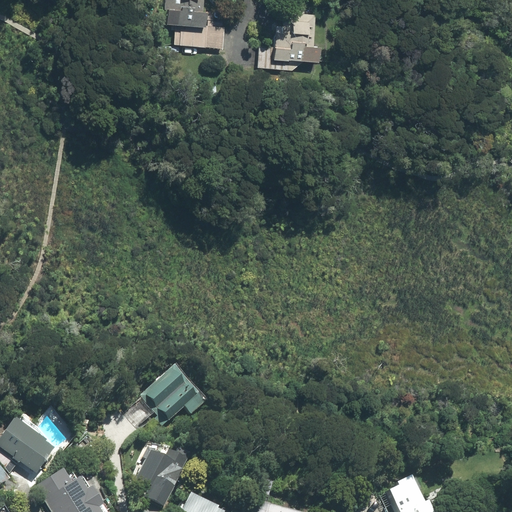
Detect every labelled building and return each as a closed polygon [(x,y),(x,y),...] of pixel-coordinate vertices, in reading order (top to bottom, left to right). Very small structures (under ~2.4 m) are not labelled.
[(175,22),(174,43),(223,48),(225,26),(205,25),(207,9),(203,8),(204,0),(165,0),(164,21),(175,22)] [(274,57),(318,60),(319,44),(314,44),(316,10),(284,8),(281,45),(274,45),(274,57)] [(203,401),(175,370),(141,399),(169,431),(203,401)] [(46,440),(15,417),(0,437),(0,460),(10,474),(19,462),(36,474),(54,449),(45,442),(46,440)] [(144,497),(164,507),(191,454),(179,448),(176,454),(171,452),(167,459),(151,451),(136,479),(149,485),(144,497)] [(35,487),(51,511),(108,511),(92,486),(87,489),(80,478),(72,483),(64,469),(35,487)] [(435,511),(429,500),(425,502),(411,475),(394,484),(395,488),(384,493),(393,511),(435,511)] [(223,511),(218,509),(219,507),(190,493),(180,511),(223,511)] [(299,511),(255,500),(252,511),(299,511)]
